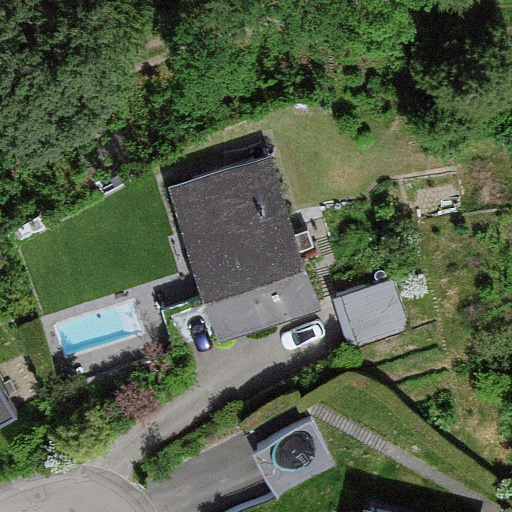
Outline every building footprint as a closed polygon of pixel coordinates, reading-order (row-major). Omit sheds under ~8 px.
[(176,192),(225,340),(327,306),(278,159),(176,192)] [(333,298),(350,352),(414,332),(396,278),(333,298)] [(137,300),(61,311),(70,369),(146,358),(137,300)] [(0,428),(22,417),(0,376),(0,428)] [(254,454),(278,502),(332,475),(309,427),(254,454)] [(371,511),(414,511),(374,502),(371,511)]
